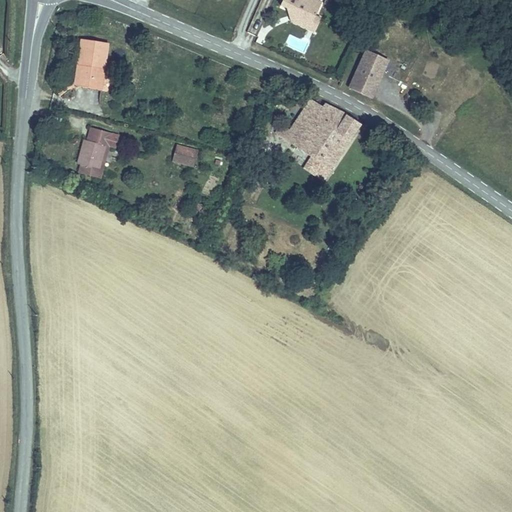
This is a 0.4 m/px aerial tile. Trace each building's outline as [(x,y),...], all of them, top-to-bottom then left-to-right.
[(327,4),(317,0),(288,0),(285,7),(300,14),(298,17),(316,26),(327,4)] [(77,39),(73,60),(77,61),(75,82),(98,86),(104,43),(77,39)] [(390,62),(368,52),(353,88),(374,99),(390,62)] [(326,108),(311,99),(291,129),(282,124),(276,132),(300,148),(331,168),(359,122),(348,115),(327,106),(326,108)] [(76,162),(80,163),(98,167),(103,143),(107,144),(109,128),(88,125),(86,138),(81,137),(76,162)] [(98,167),(80,163),(79,170),(104,175),(106,169),(102,167),(107,144),(103,143),(98,167)] [(174,144),(171,156),(181,158),(180,162),(188,164),(192,149),(174,144)]
